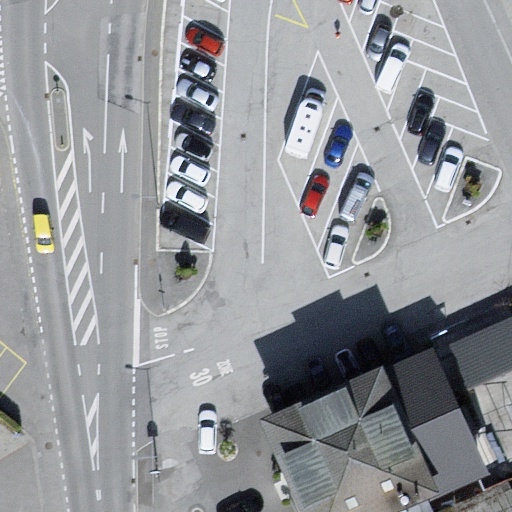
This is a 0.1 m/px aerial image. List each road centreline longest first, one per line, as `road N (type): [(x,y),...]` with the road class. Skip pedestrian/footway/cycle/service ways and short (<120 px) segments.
road 1 (secondary): [(106,511),(85,206),(83,40)]
road 2 (residential): [(450,0),(511,136)]
